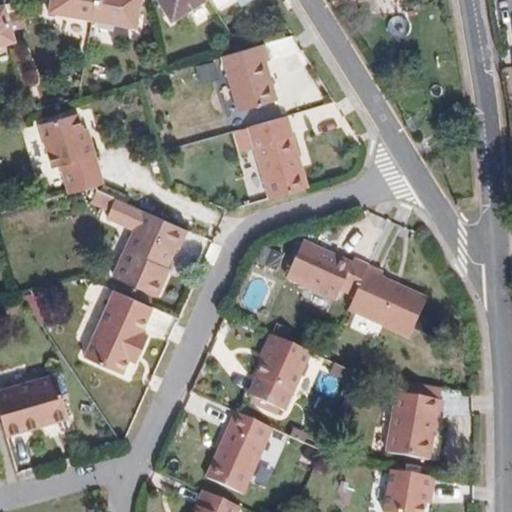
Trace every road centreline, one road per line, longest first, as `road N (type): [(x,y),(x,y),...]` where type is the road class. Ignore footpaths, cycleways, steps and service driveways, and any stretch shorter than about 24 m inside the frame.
road 1 (residential): [(419,184),(261,219),(237,241),(135,463)]
road 2 (residential): [(502,290),(490,102),(472,0)]
road 3 (residential): [(506,511),(502,290)]
road 4 (residential): [(305,0),(419,184)]
road 5 (residential): [(135,463),(0,499)]
road 6 (residential): [(419,184),(502,290)]
